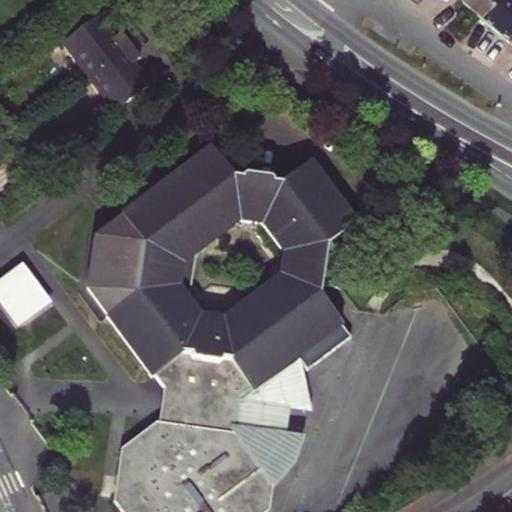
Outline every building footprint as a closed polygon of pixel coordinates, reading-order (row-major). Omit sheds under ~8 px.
[(465,0),(463,3),(483,19),(505,0),(465,0)] [(511,37),(511,0),(505,0),(483,19),(509,40),(511,37)] [(141,59),(132,46),(123,33),(114,40),(97,18),(64,43),(117,113),(150,88),(134,65),(141,59)] [(288,86),(285,91),(304,104),(307,97),(288,86)] [(300,111),(304,104),(285,91),(281,99),(300,111)] [(271,178),(244,175),(241,179),(231,178),(210,148),(94,236),(86,289),(153,377),(155,374),(164,386),(164,390),(174,391),(170,420),(160,420),(156,421),(122,448),(113,500),(122,511),(264,511),(269,509),(273,485),(273,483),(232,429),(223,428),(227,398),(236,399),(250,387),(253,390),(297,357),(300,361),(307,370),(351,337),(342,323),(319,294),(320,285),(340,288),(344,257),(324,254),(326,245),(355,223),(310,162),(280,184),(274,184),(271,178)] [(0,150),(0,202),(25,183),(0,150)] [(30,257),(20,265),(66,326),(76,318),(30,257)] [(12,271),(2,278),(48,339),(58,331),(12,271)] [(0,289),(0,312),(31,352),(41,344),(0,289)] [(0,326),(0,349),(13,366),(23,358),(0,326)] [(223,428),(232,429),(273,483),(295,463),(307,438),(284,435),(288,409),(311,412),(300,361),(248,400),(236,399),(227,398),(223,428)] [(164,390),(160,420),(170,420),(174,391),(164,390)]
